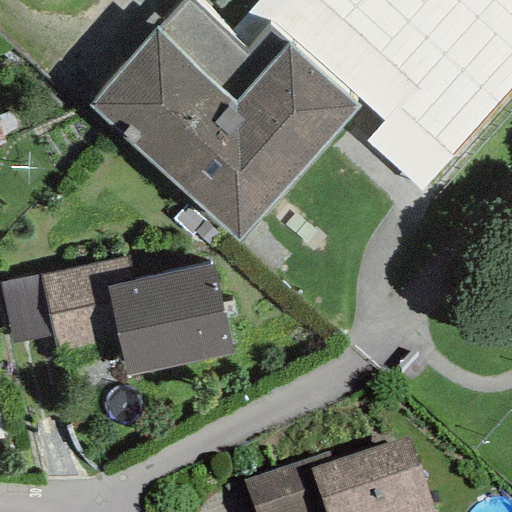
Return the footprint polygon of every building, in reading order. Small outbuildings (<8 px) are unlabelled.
[(186,0),(185,0),(89,107),(238,240),(357,106),(268,27),(245,52),(226,36),(186,0)] [(511,91),(511,0),(258,0),(226,36),(245,52),(268,27),(357,106),(362,100),(385,120),(367,140),(424,190),(511,91)] [(125,377),(231,353),(210,263),(134,280),(128,256),(38,276),(52,335),(56,355),(117,341),(125,377)] [(52,335),(38,276),(0,284),(0,289),(12,344),(52,335)] [(253,511),(431,511),(406,436),(331,462),(327,451),(242,480),(253,511)]
